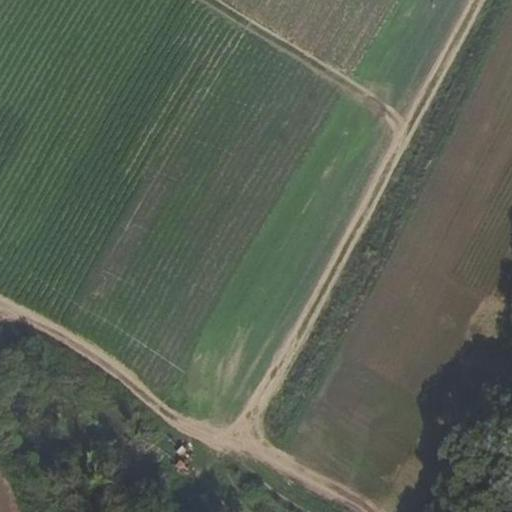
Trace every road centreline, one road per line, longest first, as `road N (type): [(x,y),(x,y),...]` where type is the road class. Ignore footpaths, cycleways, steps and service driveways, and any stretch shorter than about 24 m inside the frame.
road 1 (track): [(313,511),(210,456),(469,0)]
road 2 (track): [(210,456),(0,312)]
road 3 (track): [(511,351),(427,511)]
